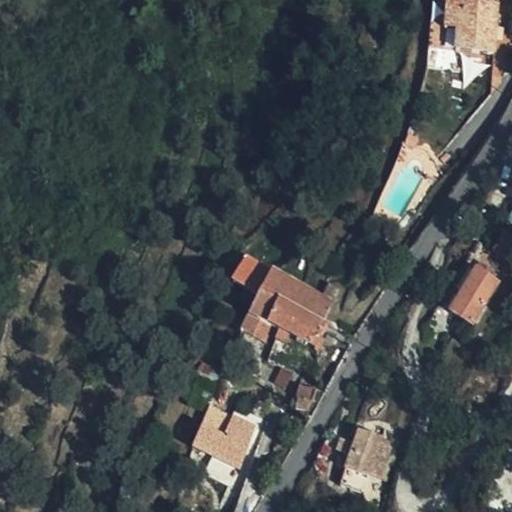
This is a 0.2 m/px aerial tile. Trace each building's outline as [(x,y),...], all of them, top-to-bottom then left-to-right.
[(508,43),(508,0),(442,0),(443,45),(508,43)] [(426,141),(416,136),(410,146),(420,152),(426,141)] [(511,223),(509,222),(497,240),(511,250),(511,223)] [(241,277),(265,289),(275,267),(251,255),(241,277)] [(483,256),(477,267),(494,276),(500,266),(483,256)] [(265,289),(249,323),(273,334),(298,279),(275,267),(265,289)] [(494,276),(477,267),(451,312),(471,324),(497,278),(494,276)] [(338,298),(341,290),(341,282),(333,277),(326,292),(338,298)] [(298,279),(273,334),(280,337),(282,333),(287,323),(304,331),(322,290),(298,279)] [(320,339),(338,298),(326,292),(322,290),(304,331),(310,334),(320,339)] [(306,341),(310,334),(304,331),(287,323),(282,333),(305,345),(306,341)] [(298,362),(305,345),(282,333),(280,337),(274,350),(298,362)] [(295,385),(320,398),(329,382),(303,368),(298,380),(295,385)] [(208,422),(201,441),(220,449),(213,470),(236,481),(251,442),(208,422)] [(389,430),(363,425),(362,435),(349,433),(347,444),(359,448),(356,461),(360,463),(354,485),(376,490),(379,465),(400,468),(405,437),(388,434),(389,430)]
